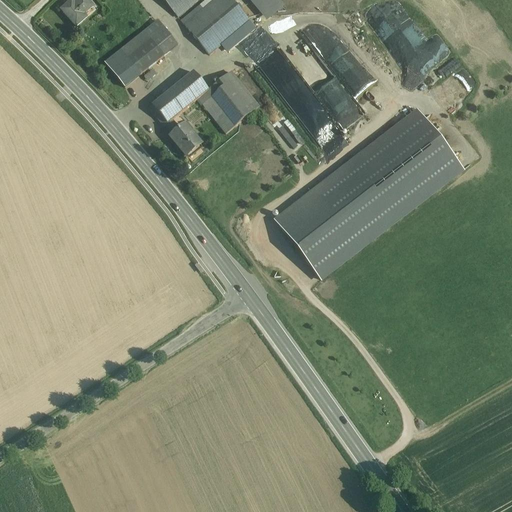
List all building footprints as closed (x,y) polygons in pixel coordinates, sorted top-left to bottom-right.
[(77,0),(63,13),(76,27),(95,10),(86,0),(77,0)] [(160,0),(178,20),(201,0),(247,0),(267,23),(284,9),(276,0),(160,0)] [(229,0),(216,0),(184,27),(209,57),(249,23),(229,0)] [(158,22),(104,65),(125,90),(178,48),(158,22)] [(268,76),(279,66),(270,56),(259,66),(268,76)] [(197,101),(208,93),(193,74),(152,107),(167,125),(197,101)] [(259,108),(231,74),(208,93),(197,101),(225,136),(259,108)] [(416,113),(273,223),(322,286),(464,176),(416,113)] [(193,137),(185,127),(170,139),(177,147),(176,147),(181,153),(186,159),(201,147),(193,138),(193,137)]
